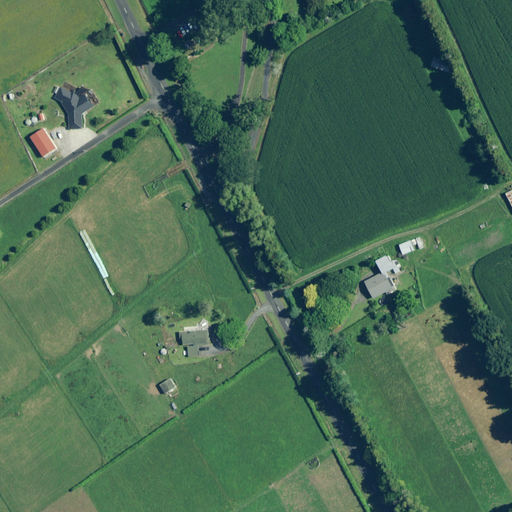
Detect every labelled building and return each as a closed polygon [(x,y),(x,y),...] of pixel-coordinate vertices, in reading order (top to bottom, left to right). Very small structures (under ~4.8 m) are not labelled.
[(435,55),(431,67),(453,74),(457,62),(435,55)] [(73,93),(62,88),(56,99),(61,101),(70,114),(70,130),(82,129),(83,115),(94,107),(86,94),(81,98),(76,91),(73,93)] [(58,149),(45,129),(32,137),(45,157),(58,149)] [(417,244),(415,240),(400,245),(404,255),(415,251),(413,245),(417,244)] [(394,269),(396,274),(399,272),(394,261),(391,262),(388,256),(378,262),(384,273),(366,282),(374,299),(387,293),(388,294),(395,291),(387,273),(394,269)] [(210,346),(209,330),(181,332),(181,340),(184,340),(184,345),(189,345),(190,357),(199,356),(199,346),(210,346)] [(176,388),(171,379),(161,385),(166,394),(176,388)]
